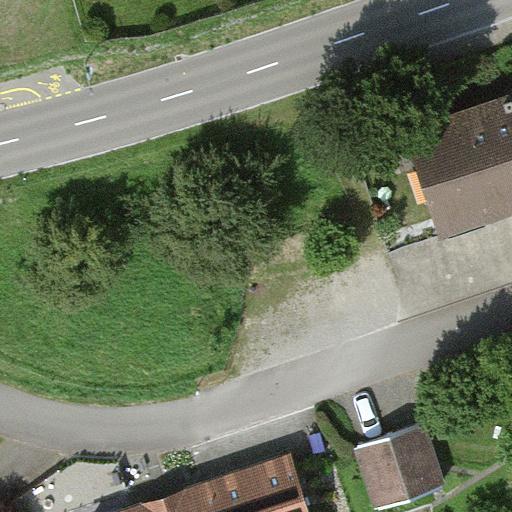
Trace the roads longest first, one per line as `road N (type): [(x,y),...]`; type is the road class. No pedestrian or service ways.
road 1 (residential): [(0,406),(67,424),(250,416),(511,322)]
road 2 (tertiary): [(0,144),(465,0)]
